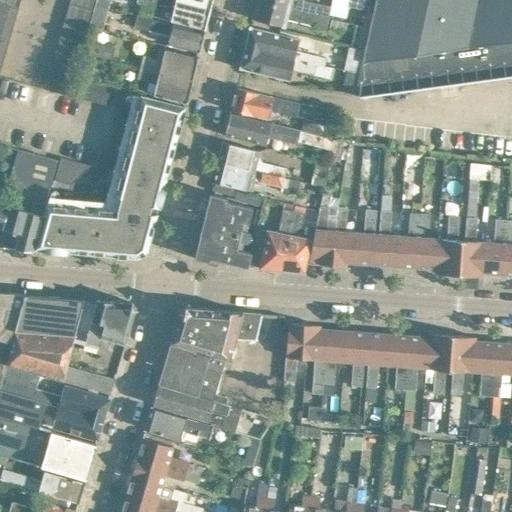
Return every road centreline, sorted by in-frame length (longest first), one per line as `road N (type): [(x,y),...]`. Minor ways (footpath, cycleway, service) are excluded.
road 1 (residential): [(511,308),(167,287)]
road 2 (residential): [(237,0),(167,287)]
road 3 (residential): [(100,511),(167,287)]
road 4 (residential): [(167,287),(0,274)]
